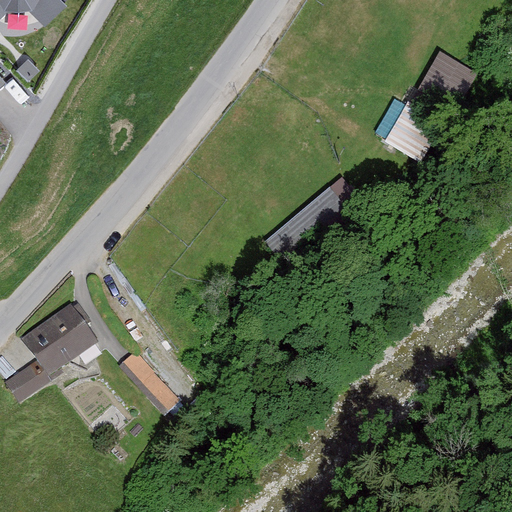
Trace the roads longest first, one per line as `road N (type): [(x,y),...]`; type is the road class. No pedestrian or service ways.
road 1 (unclassified): [(270,0),(186,122),(0,325)]
road 2 (unclassified): [(0,198),(115,0)]
